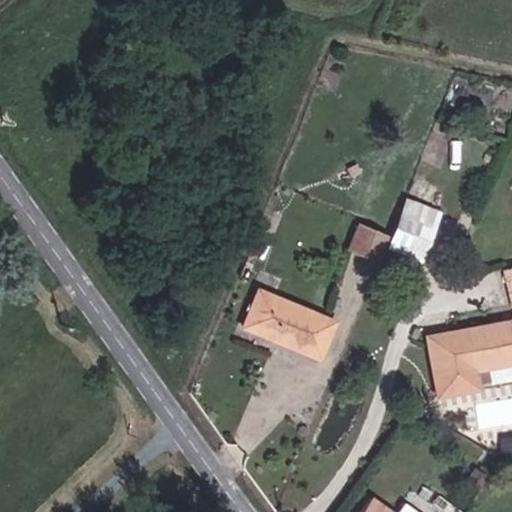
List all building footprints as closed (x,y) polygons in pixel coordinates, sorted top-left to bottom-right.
[(415,265),(430,226),(396,213),(381,252),(415,265)] [(344,256),(373,267),(383,242),(354,230),(344,256)] [(511,264),(501,268),(511,303),(511,264)] [(240,333),(315,364),(329,328),(253,298),(240,333)] [(511,369),(511,323),(420,344),(435,402),(475,393),(470,375),(511,366),(511,369)] [(475,393),(511,384),(511,369),(511,366),(470,375),(475,393)]
